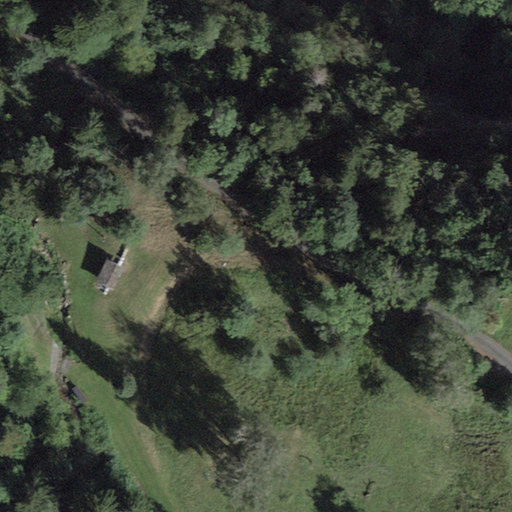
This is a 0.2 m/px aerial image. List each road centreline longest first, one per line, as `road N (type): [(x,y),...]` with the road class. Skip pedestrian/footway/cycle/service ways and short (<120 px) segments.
road 1 (track): [(0,2),(200,165),(511,372)]
road 2 (track): [(0,264),(23,294),(51,364),(117,407),(166,511)]
